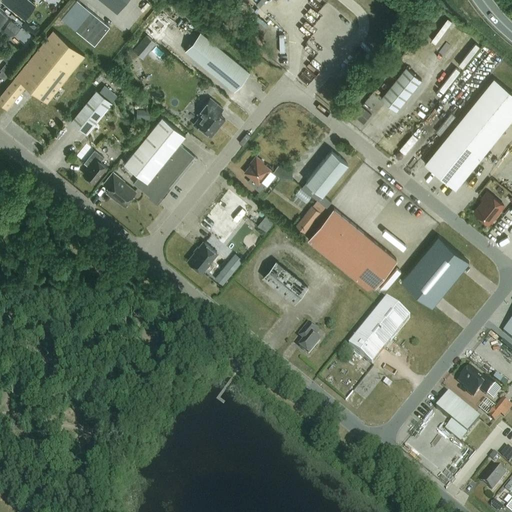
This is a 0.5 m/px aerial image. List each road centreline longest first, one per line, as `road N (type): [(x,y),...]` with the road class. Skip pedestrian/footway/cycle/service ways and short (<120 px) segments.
road 1 (unclassified): [(380,446),(505,283),(504,267),(307,104),(279,100),(147,257)]
road 2 (unclassified): [(380,446),(147,257)]
road 3 (unclassified): [(147,257),(0,139)]
